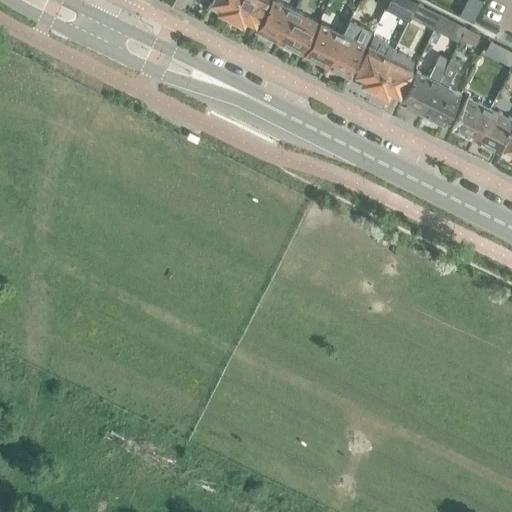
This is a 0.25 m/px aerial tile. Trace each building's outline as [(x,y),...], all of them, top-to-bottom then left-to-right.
[(211,0),(209,3),(217,7),(218,11),(230,17),(239,0),(211,0)] [(239,0),(230,17),(242,24),(246,22),(254,26),(267,0),(239,0)] [(275,0),(271,0),(256,30),(279,42),(296,10),(275,0)] [(391,0),(413,11),(417,2),(412,0),(391,0)] [(422,22),(429,8),(417,2),(413,11),(410,16),(422,22)] [(345,8),(338,23),(346,26),(348,21),(353,11),(345,8)] [(318,21),(296,10),(279,42),(301,53),(318,21)] [(346,26),(342,33),(326,65),(349,76),(365,44),(352,38),(358,26),(348,21),(346,26)] [(321,22),(304,54),(326,65),(342,33),(321,22)] [(362,80),(361,83),(374,89),(394,50),(395,48),(372,37),(353,75),(362,80)] [(500,45),(492,41),(486,53),(494,57),(500,45)] [(416,61),(394,50),(374,89),(387,96),(389,93),(398,98),(416,61)] [(416,70),(399,102),(423,114),(439,81),(447,64),(449,60),(438,55),(428,76),(416,70)] [(458,69),(447,64),(439,81),(423,114),(444,125),(461,92),(449,86),(458,69)] [(467,96),(452,128),(474,139),(490,107),(467,96)] [(511,118),(490,107),(474,139),(496,150),(511,118)] [(511,159),(511,127),(501,149),(510,154),(509,156),(511,158),(510,159),(511,159)]
